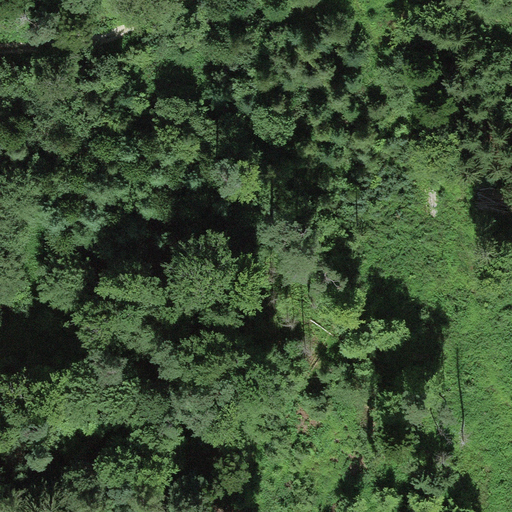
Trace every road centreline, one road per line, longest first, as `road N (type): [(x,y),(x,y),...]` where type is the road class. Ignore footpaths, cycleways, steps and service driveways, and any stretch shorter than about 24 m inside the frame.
road 1 (track): [(342,0),(483,328),(509,511)]
road 2 (track): [(0,52),(109,40),(162,0)]
